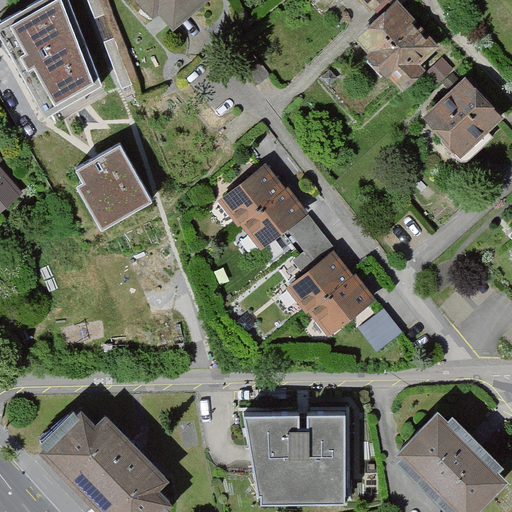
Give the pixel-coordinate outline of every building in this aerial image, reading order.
[(104,87),(68,0),(40,0),(1,21),(49,112),(54,109),(60,120),(87,105),(101,98),(99,91),(104,87)] [(99,0),(87,0),(94,19),(105,14),(99,0)] [(137,0),(154,19),(160,14),(174,30),(209,0),(137,0)] [(362,0),(383,21),(399,6),(401,8),(409,0),(362,0)] [(401,8),(399,6),(383,21),(359,43),(405,92),(425,74),(420,68),(439,50),(401,8)] [(114,38),(104,41),(124,89),(133,85),(114,38)] [(272,77),(255,56),(243,66),(260,87),(272,77)] [(467,83),(445,60),(430,74),(453,97),(467,83)] [(504,122),(467,83),(453,97),(427,121),(464,160),(504,122)] [(133,85),(124,89),(128,101),(137,98),(133,85)] [(95,157),(78,166),(85,179),(78,183),(101,225),(150,199),(120,143),(95,157)] [(224,203),(243,228),(285,195),(266,170),(224,203)] [(0,214),(20,197),(0,173),(0,214)] [(304,219),(285,195),(243,228),(262,252),(289,231),(304,219)] [(289,231),(320,270),(335,257),(304,219),(289,231)] [(293,292),(313,317),(355,282),(335,257),(320,270),(293,292)] [(374,304),(355,282),(313,317),(332,339),(374,304)] [(402,336),(385,314),(366,330),(383,351),(402,336)] [(83,414),(47,449),(109,511),(159,511),(170,502),(157,489),(166,481),(105,418),(96,428),(83,414)] [(300,415),(244,414),(260,495),(263,495),(263,503),(346,508),(346,416),(308,415),(309,428),(301,428),(300,415)] [(473,511),(503,484),(438,417),(403,451),(461,511),(473,511)]
